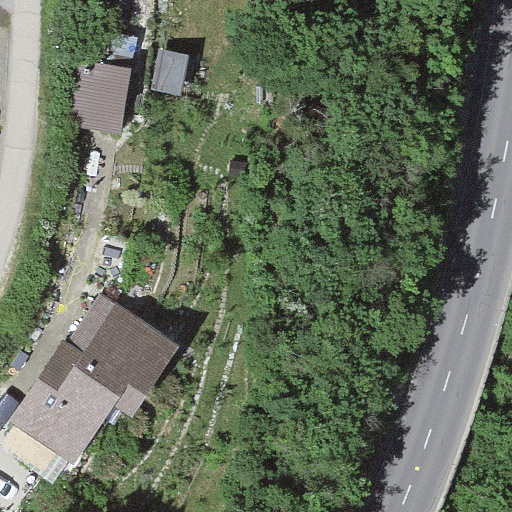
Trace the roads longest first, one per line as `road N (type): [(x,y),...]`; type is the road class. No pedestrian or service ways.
road 1 (tertiary): [(511,118),(466,332),(401,511)]
road 2 (residential): [(0,250),(19,164),(32,0)]
